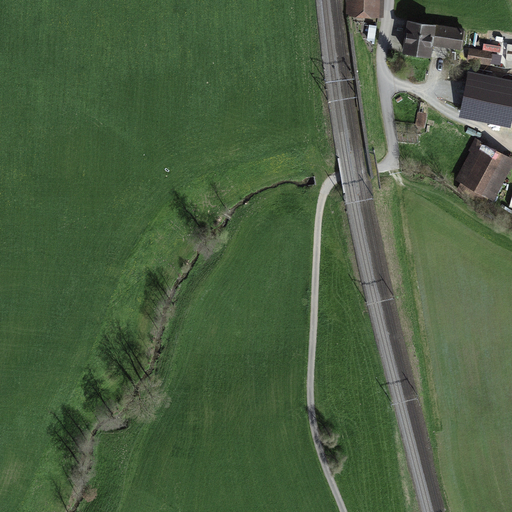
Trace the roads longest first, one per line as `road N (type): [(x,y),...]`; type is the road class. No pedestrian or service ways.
road 1 (track): [(377,166),(337,174),(323,191),(317,228),(310,386),(318,442),(344,511)]
road 2 (residential): [(386,0),(379,63),(392,157),(377,166)]
